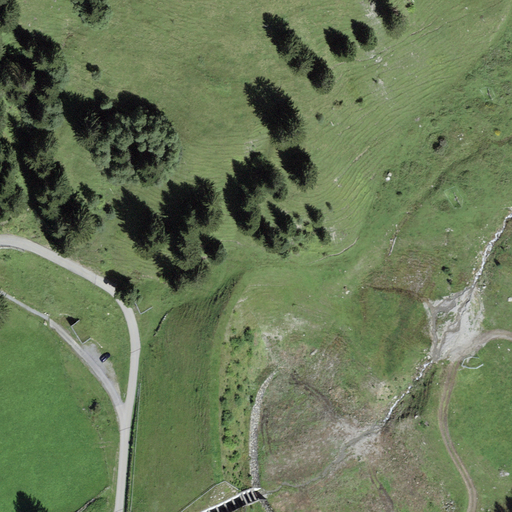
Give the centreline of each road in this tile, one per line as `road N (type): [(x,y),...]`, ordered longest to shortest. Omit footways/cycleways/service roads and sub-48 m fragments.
road 1 (track): [(124,418),(136,345),(118,294),(27,244),(0,242)]
road 2 (track): [(511,339),(477,339),(465,350),(441,406),(475,511)]
road 3 (track): [(0,291),(79,349),(124,418)]
